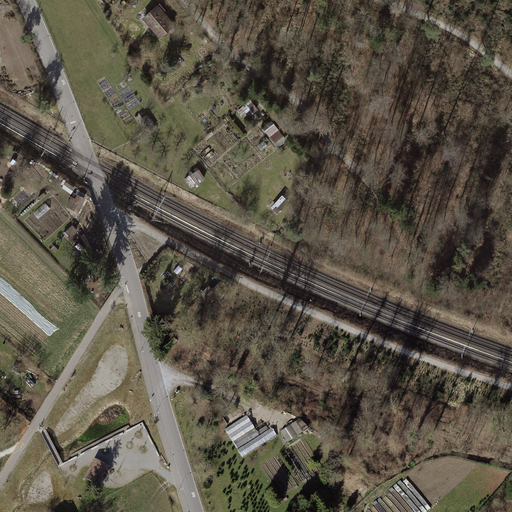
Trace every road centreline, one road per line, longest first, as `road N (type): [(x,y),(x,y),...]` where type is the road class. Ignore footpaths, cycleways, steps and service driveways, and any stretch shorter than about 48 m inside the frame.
road 1 (residential): [(25,0),(129,277),(194,511)]
road 2 (track): [(511,386),(417,357),(109,218)]
road 3 (track): [(184,0),(347,156)]
road 4 (track): [(383,0),(470,41),(511,73)]
road 5 (track): [(155,382),(203,387),(267,420)]
